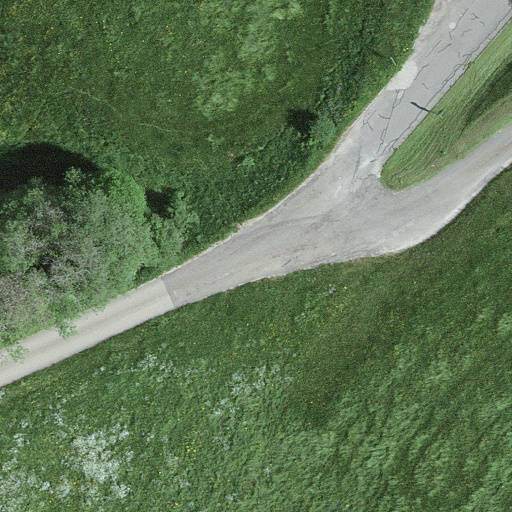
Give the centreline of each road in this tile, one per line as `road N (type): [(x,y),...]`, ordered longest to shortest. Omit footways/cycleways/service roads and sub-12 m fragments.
road 1 (residential): [(225,273),(340,174),(494,0)]
road 2 (unclassified): [(225,273),(398,219),(511,141)]
road 3 (unclassified): [(0,371),(225,273)]
